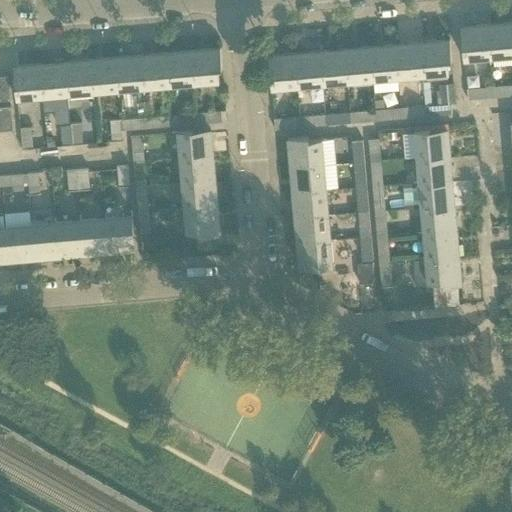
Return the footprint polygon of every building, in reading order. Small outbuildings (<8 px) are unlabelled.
[(511,22),(490,24),(492,42),(488,43),(490,58),(511,55),(511,22)] [(492,42),(490,24),(465,26),(466,45),(463,45),(464,60),(490,58),(488,43),(492,42)] [(450,39),(424,41),(426,62),(422,62),(424,76),(450,73),(448,60),(451,60),(450,39)] [(424,41),(399,44),(401,64),(397,64),(398,78),(424,76),(422,62),(426,62),(424,41)] [(399,44),(374,46),(375,66),(372,67),(373,80),(398,78),(397,64),(401,64),(399,44)] [(374,46),(348,48),(350,69),(347,69),(348,82),(373,80),(372,67),(375,66),(374,46)] [(221,47),(195,50),(197,70),(193,70),(194,84),(220,81),(218,68),(222,68),(221,47)] [(348,48),(323,50),(325,71),(322,71),(323,84),(348,82),(347,69),(350,69),(348,48)] [(195,50),(169,52),(171,72),(167,73),(168,86),(194,84),(193,70),(197,70),(195,50)] [(323,50),(298,53),(300,73),(296,73),(297,87),(323,84),(322,71),(325,71),(323,50)] [(169,52),(144,54),(146,74),(142,75),(143,88),(168,86),(167,73),(171,72),(169,52)] [(300,73),(298,53),(272,55),(274,73),(270,74),(272,89),(297,87),(296,73),(300,73)] [(144,54),(119,56),(121,77),(117,77),(118,90),(143,88),(142,75),(146,74),(144,54)] [(119,56),(94,58),(95,79),(92,79),(93,92),(118,90),(117,77),(121,77),(119,56)] [(94,58),(68,61),(70,81),(66,81),(68,94),(93,92),(92,79),(95,79),(94,58)] [(68,61),(43,63),(45,83),(41,83),(42,97),(68,94),(66,81),(70,81),(68,61)] [(45,83),(43,63),(17,65),(19,84),(15,84),(16,99),(42,97),(41,83),(45,83)] [(9,76),(0,76),(0,100),(11,100),(9,76)] [(450,83),(439,84),(441,103),(450,103),(452,102),(455,102),(453,83),(450,83)] [(511,95),(511,84),(497,86),(498,97),(511,95)] [(489,87),(467,89),(468,99),(489,97),(489,87)] [(441,103),(434,104),(434,114),(451,113),(450,103),(441,103)] [(404,107),(405,117),(426,115),(426,105),(425,105),(404,107)] [(11,106),(0,106),(0,118),(1,131),(13,130),(11,106)] [(396,108),(376,109),(377,120),(397,118),(396,108)] [(377,120),(376,109),(354,111),(355,122),(377,120)] [(200,112),(201,123),(223,121),(222,110),(200,112)] [(347,112),(325,114),(326,124),(348,122),(347,112)] [(196,113),(171,115),(172,122),(172,126),(197,124),(196,113)] [(149,116),(150,127),(169,126),(168,114),(149,116)] [(326,124),(325,114),(304,116),(305,126),(326,124)] [(142,117),(120,119),(121,130),(122,129),(131,129),(143,128),(142,117)] [(274,119),(275,129),(297,127),(296,117),(274,119)] [(120,119),(110,120),(112,141),(122,140),(123,140),(122,129),(121,130),(120,119)] [(81,122),(70,123),(72,144),(83,143),(81,122)] [(72,144),(70,123),(61,124),(63,145),(72,144)] [(31,126),(21,127),(23,149),(33,148),(31,126)] [(178,131),(180,156),(195,155),(196,159),(214,158),(212,132),(194,133),(193,129),(178,131)] [(429,130),(414,131),(417,157),(430,156),(430,159),(451,157),(448,131),(431,133),(430,130),(429,130)] [(132,136),(131,136),(133,157),(144,156),(142,135),(132,136)] [(309,136),(288,138),(290,163),(311,161),(312,165),(325,164),(336,163),(333,139),(323,140),(323,138),(310,139),(309,136)] [(379,138),(369,139),(371,161),(381,160),(379,138)] [(362,140),(352,141),(354,162),(363,161),(362,140)] [(180,156),(183,182),(198,180),(198,184),(216,183),(214,158),(196,159),(195,155),(180,156)] [(430,156),(417,157),(419,182),(432,181),(432,184),(453,182),(451,157),(430,159),(430,156)] [(144,161),(133,162),(134,163),(135,182),(146,181),(144,161)] [(290,163),(292,189),(314,187),(314,191),(327,189),(325,164),(312,165),(311,161),(290,163)] [(363,161),(354,162),(355,183),(365,183),(363,161)] [(118,165),(118,168),(119,186),(130,185),(128,164),(118,165)] [(381,164),(371,165),(373,186),(383,185),(381,164)] [(88,167),(77,168),(79,190),(90,189),(88,167)] [(77,168),(67,169),(69,191),(79,190),(77,168)] [(38,171),(27,172),(27,173),(29,194),(40,193),(38,171)] [(23,173),(2,175),(2,186),(24,184),(23,173)] [(183,182),(185,207),(200,206),(200,210),(218,208),(216,183),(198,184),(198,180),(183,182)] [(432,181),(419,182),(421,207),(434,206),(435,209),(455,208),(453,182),(432,184),(432,181)] [(382,185),(372,186),(373,207),(384,206),(382,185)] [(292,189),(295,214),(316,212),(316,216),(329,215),(327,189),(314,191),(314,187),(292,189)] [(147,189),(136,190),(138,212),(149,211),(147,189)] [(366,190),(356,191),(358,213),(368,212),(366,190)] [(200,206),(185,207),(187,233),(200,232),(200,236),(221,234),(218,208),(200,210),(200,206)] [(434,206),(421,207),(424,232),(437,231),(437,235),(458,233),(455,208),(435,209),(434,206)] [(149,211),(138,212),(140,233),(151,232),(149,211)] [(295,214),(297,239),(318,237),(318,241),(331,240),(329,215),(316,216),(316,212),(295,214)] [(368,212),(358,213),(360,234),(370,233),(368,212)] [(160,213),(151,214),(152,225),(160,224),(160,213)] [(5,216),(6,226),(31,224),(30,214),(5,216)] [(385,214),(375,215),(377,236),(387,236),(385,214)] [(132,216),(106,218),(108,232),(104,232),(105,252),(131,250),(130,231),(133,231),(132,216)] [(106,218),(81,220),(82,234),(79,234),(80,254),(105,252),(104,232),(108,232),(106,218)] [(81,220),(56,222),(57,236),(54,236),(55,256),(80,254),(79,234),(82,234),(81,220)] [(56,222),(31,224),(32,238),(28,238),(30,258),(55,256),(54,236),(57,236),(56,222)] [(31,224),(6,226),(7,240),(3,241),(5,260),(30,258),(28,238),(32,238),(31,224)] [(437,231),(424,232),(426,257),(439,256),(439,260),(460,258),(458,233),(437,235),(437,231)] [(387,236),(377,236),(379,258),(389,257),(387,236)] [(318,237),(297,239),(299,265),(318,263),(318,267),(334,266),(331,240),(318,241),(318,237)] [(371,241),(361,241),(363,263),(372,263),(372,262),(371,241)] [(439,256),(426,257),(428,283),(441,282),(441,286),(462,284),(460,258),(439,260),(439,256)] [(363,264),(357,265),(359,284),(374,282),(372,264),(363,264)] [(390,265),(380,265),(382,287),(392,286),(390,265)]
